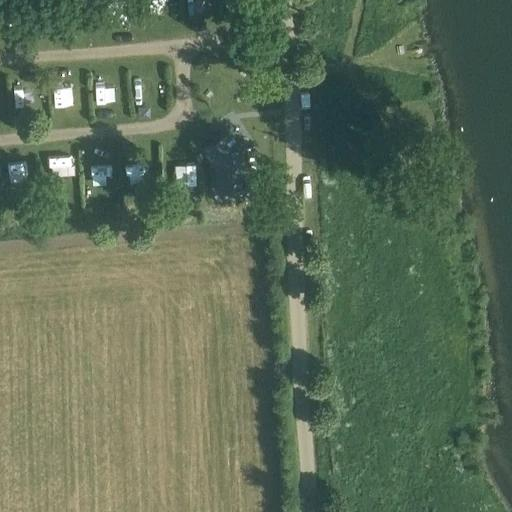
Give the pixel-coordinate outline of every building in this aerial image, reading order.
[(204,0),(184,0),(185,11),(205,11),(204,0)] [(117,11),(117,31),(136,31),(137,11),(117,11)] [(96,13),(76,14),(77,34),(97,34),(96,13)] [(146,32),(164,32),(163,16),(145,17),(146,32)] [(18,75),(19,91),(33,90),(32,74),(18,75)] [(227,102),(244,102),(244,89),(227,90),(227,102)] [(221,123),(198,139),(210,161),(210,180),(242,178),(240,148),(221,123)]
